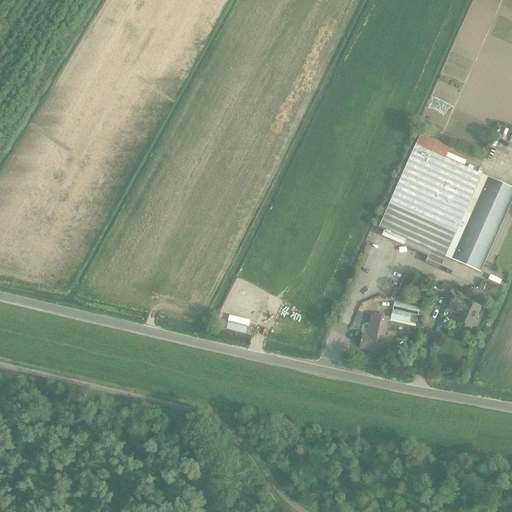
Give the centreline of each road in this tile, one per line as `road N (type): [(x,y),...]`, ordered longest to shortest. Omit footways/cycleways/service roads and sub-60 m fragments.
road 1 (unclassified): [(0,295),(511,408)]
road 2 (unknown): [(423,279),(408,261),(380,267),(346,316),(327,371)]
